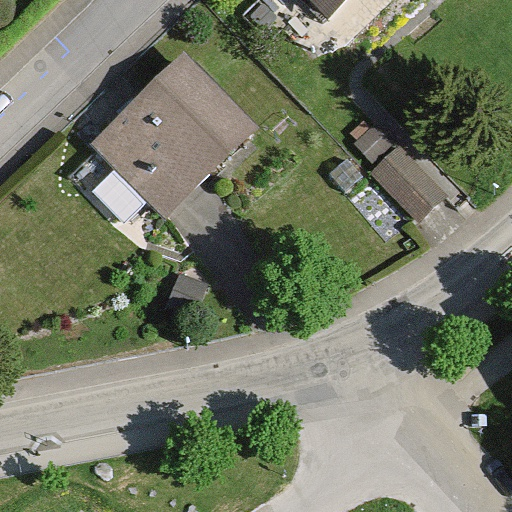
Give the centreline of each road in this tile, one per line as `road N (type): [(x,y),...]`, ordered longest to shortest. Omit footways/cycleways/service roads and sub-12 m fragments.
road 1 (residential): [(511,238),(445,297),(328,369),(0,432)]
road 2 (residential): [(0,131),(135,0)]
